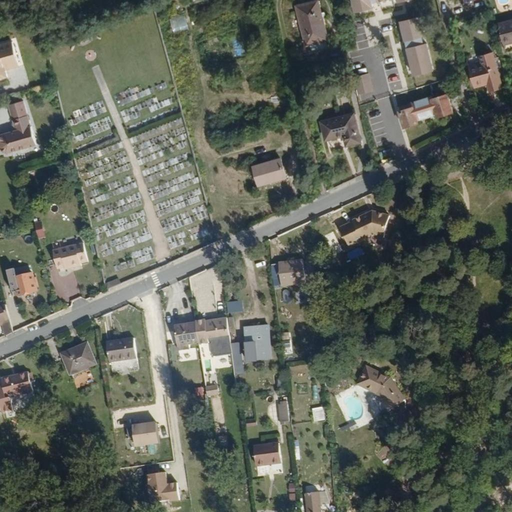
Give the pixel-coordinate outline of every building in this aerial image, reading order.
[(326,36),(315,0),(308,0),(294,4),(305,43),(326,36)] [(349,0),(353,14),(410,0),(349,0)] [(172,32),(187,30),(186,15),(170,16),(172,32)] [(425,36),(420,16),(398,22),(403,42),(425,36)] [(511,24),(500,27),(506,47),(511,45),(511,24)] [(427,42),(406,48),(412,75),(434,70),(427,42)] [(20,70),(14,45),(0,49),(0,83),(8,81),(6,74),(20,70)] [(503,91),(493,56),(481,59),(483,66),(472,69),(478,91),(488,88),(491,95),(503,91)] [(373,91),(369,73),(353,77),(358,95),(373,91)] [(449,81),(451,90),(457,88),(455,79),(449,81)] [(455,103),(460,101),(457,88),(451,90),(455,103)] [(452,114),(448,96),(432,100),(431,97),(410,103),(412,107),(400,111),(404,127),(417,124),(416,121),(436,115),(437,118),(452,114)] [(31,131),(24,105),(9,108),(16,134),(1,138),(0,140),(0,152),(0,154),(6,157),(36,149),(32,131),(31,131)] [(358,141),(349,114),(319,124),(325,141),(342,136),(345,145),(358,141)] [(285,178),(281,159),(253,166),(257,185),(285,178)] [(385,235),(388,213),(371,211),(352,220),(352,222),(341,228),(351,247),(375,234),(385,235)] [(36,231),(38,239),(45,237),(43,229),(36,231)] [(70,268),(71,271),(81,268),(81,266),(87,263),(82,246),(54,253),(58,271),(64,269),(70,268)] [(276,266),(278,287),(310,284),(308,263),(276,266)] [(16,282),(14,273),(7,275),(13,295),(18,294),(19,300),(38,295),(33,278),(16,282)] [(119,279),(113,281),(115,288),(122,285),(119,279)] [(113,281),(105,285),(107,291),(115,288),(113,281)] [(0,327),(2,327),(11,324),(7,309),(1,310),(0,307),(0,327)] [(231,349),(227,321),(208,323),(207,322),(197,324),(197,325),(201,345),(210,344),(211,342),(219,341),(220,352),(229,351),(231,349)] [(6,340),(14,336),(11,324),(2,327),(6,340)] [(189,346),(201,345),(197,325),(175,328),(178,352),(189,350),(189,346)] [(270,343),(268,328),(250,330),(252,353),(262,352),(261,345),(270,343)] [(138,360),(135,341),(109,345),(111,365),(138,360)] [(74,379),(98,367),(90,348),(65,358),(74,379)] [(231,349),(233,368),(242,368),(240,348),(231,349)] [(378,400),(389,417),(404,407),(391,384),(367,373),(358,388),(371,393),(374,401),(378,400)] [(5,388),(0,389),(0,406),(1,407),(2,414),(13,413),(11,400),(34,397),(31,376),(5,381),(5,388)] [(218,385),(205,386),(206,397),(219,396),(218,385)] [(290,431),(295,430),(292,406),(289,406),(289,408),(287,409),(290,431)] [(312,409),(314,422),(325,420),(323,407),(312,409)] [(155,423),(131,426),(134,449),(158,446),(155,423)] [(282,469),(279,449),(255,452),(258,472),(282,469)] [(167,472),(148,474),(151,504),(178,501),(176,484),(168,485),(167,472)] [(325,511),(324,503),(311,505),(311,511),(325,511)]
